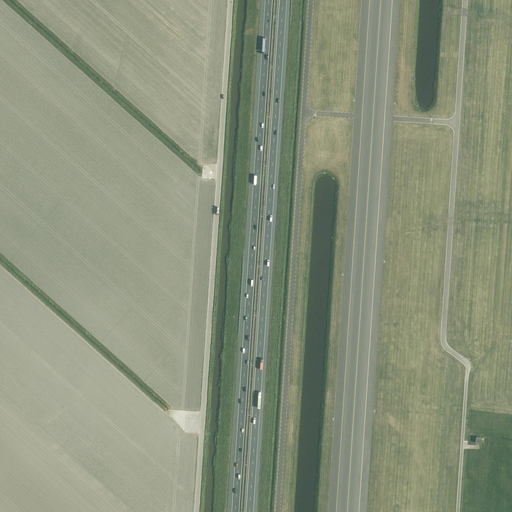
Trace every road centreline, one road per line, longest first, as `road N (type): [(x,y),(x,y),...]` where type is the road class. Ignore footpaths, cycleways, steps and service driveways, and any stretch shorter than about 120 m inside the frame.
road 1 (motorway): [(249,511),(283,0)]
road 2 (motorway): [(268,0),(235,511)]
road 3 (unclassified): [(197,511),(230,0)]
